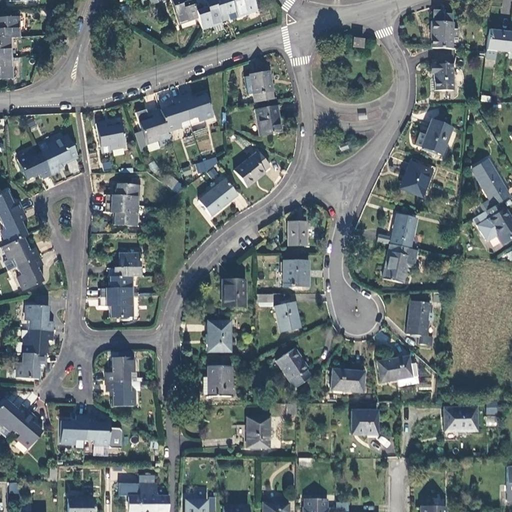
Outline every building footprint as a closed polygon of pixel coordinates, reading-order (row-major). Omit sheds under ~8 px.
[(180,4),(179,0),(158,0),(159,3),(167,0),(170,0),(178,24),(198,18),(196,11),(192,0),(180,4)] [(219,16),(227,13),(222,0),(204,0),(207,8),(196,11),(198,18),(202,29),(221,22),(219,16)] [(222,0),(227,13),(235,11),(237,16),(256,10),(252,0),(222,0)] [(488,28),(489,13),(482,13),(480,27),(488,28)] [(0,38),(8,38),(17,38),(17,18),(0,18),(0,38)] [(432,38),(432,49),(452,49),(453,23),(431,23),(431,33),(432,33),(432,38)] [(511,33),(488,31),(486,51),(485,58),(495,59),(496,51),(511,52),(511,33)] [(0,59),(9,59),(8,38),(0,38),(0,59)] [(364,40),(355,39),(354,48),(363,49),(364,40)] [(9,59),(0,59),(0,79),(10,80),(9,59)] [(454,91),(453,65),(431,65),(432,75),(434,75),(435,91),(454,91)] [(254,103),(273,100),(272,92),(273,92),(270,72),(249,75),(250,77),(244,78),(247,97),(253,97),(254,103)] [(190,95),(181,98),(189,121),(197,118),(198,122),(213,117),(205,95),(191,100),(190,95)] [(174,106),(160,111),(167,132),(181,128),(181,129),(190,126),(189,121),(181,98),(172,101),(174,106)] [(281,132),(277,107),(255,111),(259,136),(281,132)] [(167,132),(160,111),(151,114),(152,119),(139,123),(145,145),(158,141),(160,148),(171,145),(167,132)] [(432,122),(426,137),(422,149),(442,156),(452,129),(432,122)] [(109,146),(110,150),(125,147),(121,125),(106,128),(104,123),(95,125),(100,148),(109,146)] [(422,149),(426,137),(420,135),(416,147),(422,149)] [(40,153),(50,175),(59,172),(57,167),(77,157),(67,137),(47,146),(49,149),(40,153)] [(262,171),(268,167),(256,152),(233,171),(246,187),(264,173),(262,171)] [(41,179),(50,175),(40,153),(31,157),(29,154),(16,161),(26,181),(39,175),(41,179)] [(501,201),(511,195),(488,158),(474,167),(480,178),(478,179),(489,198),(483,202),(487,209),(501,201)] [(210,161),(202,163),(204,168),(205,173),(212,167),(210,161)] [(202,163),(195,166),(198,175),(205,173),(204,168),(202,163)] [(408,179),(403,192),(422,199),(432,172),(411,164),(406,178),(408,179)] [(179,190),(182,182),(170,179),(168,187),(179,190)] [(209,217),(237,195),(224,180),(197,202),(209,217)] [(106,196),(105,205),(136,207),(137,187),(116,185),(115,196),(106,196)] [(0,221),(22,212),(18,203),(13,205),(7,192),(0,195),(0,221)] [(487,209),(477,216),(481,222),(477,225),(486,240),(489,240),(498,235),(502,243),(511,236),(511,215),(506,206),(505,207),(501,201),(487,209)] [(136,207),(105,205),(105,214),(114,215),(113,226),(135,227),(136,207)] [(7,246),(23,238),(28,236),(21,223),(26,221),(22,212),(0,221),(0,222),(4,231),(0,232),(7,246)] [(390,246),(411,250),(417,220),(397,216),(390,246)] [(305,247),(306,225),(288,225),(288,247),(305,247)] [(378,234),(376,242),(388,244),(390,236),(378,234)] [(16,268),(38,258),(33,249),(29,251),(23,238),(7,246),(2,248),(9,261),(12,259),(16,268)] [(418,252),(411,250),(390,246),(383,280),(403,285),(406,268),(411,269),(415,267),(418,252)] [(109,269),(109,278),(131,277),(140,277),(139,256),(119,256),(119,269),(109,269)] [(42,267),(38,258),(16,268),(20,277),(17,278),(23,292),(44,283),(37,269),(42,267)] [(307,288),(307,263),(283,263),(283,288),(307,288)] [(101,290),(101,298),(131,297),(131,277),(109,278),(109,289),(101,290)] [(224,292),(223,308),(244,308),(245,283),(221,283),(221,292),(224,292)] [(272,295),(256,296),(257,305),(272,305),(272,295)] [(131,297),(101,298),(101,307),(110,307),(110,318),(132,318),(131,297)] [(28,331),(52,332),(52,322),(47,322),(49,301),(35,300),(35,307),(26,307),(25,321),(28,321),(28,331)] [(428,332),(431,305),(411,303),(407,336),(420,337),(419,345),(432,347),(434,332),(428,332)] [(300,330),(295,304),(275,308),(281,334),(300,330)] [(230,353),(230,323),(207,324),(207,353),(230,353)] [(23,354),(45,356),(46,341),(52,341),(52,332),(28,331),(27,340),(23,340),(23,354)] [(308,369),(295,350),(276,363),(294,390),(311,379),(306,370),(308,369)] [(45,365),(45,356),(23,354),(22,354),(21,364),(18,364),(17,379),(39,380),(40,365),(45,365)] [(106,373),(106,383),(129,382),(129,372),(133,372),(133,358),(110,358),(111,373),(106,373)] [(410,365),(409,358),(378,363),(382,383),(398,380),(418,377),(415,365),(410,365)] [(207,380),(208,397),(208,399),(232,398),(231,368),(207,369),(207,380)] [(363,393),(364,373),(333,371),(332,391),(363,393)] [(418,377),(398,380),(399,388),(419,384),(418,377)] [(129,382),(106,383),(106,393),(111,393),(111,407),(134,407),(134,392),(130,392),(129,382)] [(130,392),(134,392),(139,392),(139,382),(129,382),(130,392)] [(12,430),(28,412),(20,406),(17,409),(6,400),(0,406),(0,423),(3,426),(5,423),(12,430)] [(486,414),(497,415),(497,405),(486,404),(486,414)] [(285,415),(295,415),(295,405),(285,405),(285,415)] [(474,406),(442,409),(443,432),(476,430),(474,406)] [(375,435),(375,411),(350,411),(350,435),(375,435)] [(35,418),(28,412),(12,430),(19,436),(16,439),(27,448),(42,432),(31,422),(35,418)] [(486,416),(485,426),(496,426),(496,416),(486,416)] [(84,441),(86,417),(76,417),(76,422),(61,422),(60,444),(75,445),(75,441),(84,441)] [(95,418),(86,417),(84,441),(94,442),(94,445),(109,446),(109,423),(95,422),(95,418)] [(267,449),(267,420),(246,419),(246,449),(267,449)] [(0,432),(5,437),(12,430),(5,423),(3,426),(0,423),(0,432)] [(312,459),(300,457),(298,465),(310,467),(312,459)] [(9,483),(9,493),(17,493),(17,483),(9,483)] [(129,511),(168,511),(168,496),(157,496),(157,485),(139,485),(139,497),(130,497),(129,511)] [(94,511),(94,500),(69,500),(68,511),(94,511)] [(349,502),(336,502),(336,511),(348,511),(349,502)] [(206,511),(206,503),(187,503),(186,511),(206,511)]
